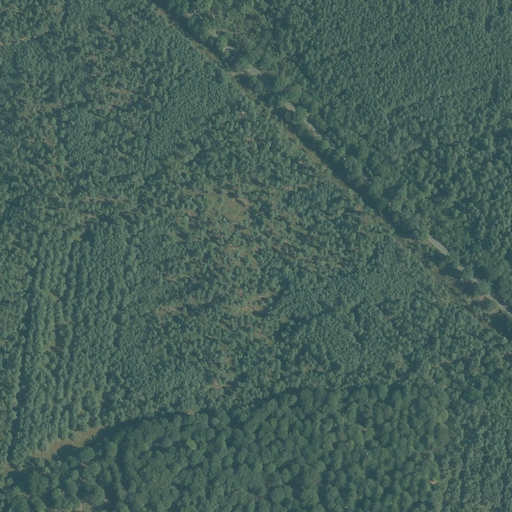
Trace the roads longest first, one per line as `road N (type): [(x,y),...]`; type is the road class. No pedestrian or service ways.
road 1 (tertiary): [(511,313),(178,0)]
road 2 (track): [(0,500),(123,432),(186,414),(227,433),(243,511)]
